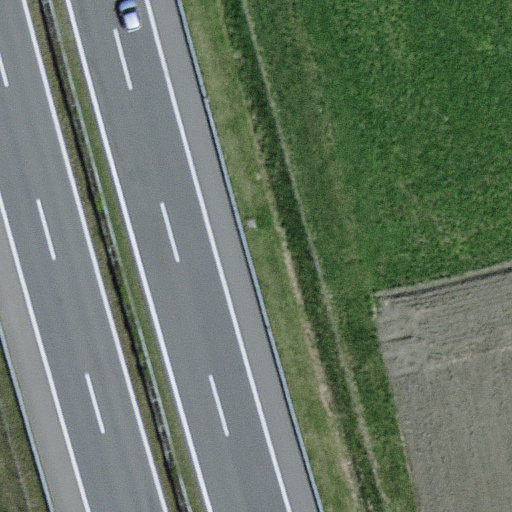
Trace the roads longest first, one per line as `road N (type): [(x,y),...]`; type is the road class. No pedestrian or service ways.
road 1 (motorway): [(252,511),(109,0)]
road 2 (motorway): [(0,58),(125,511)]
